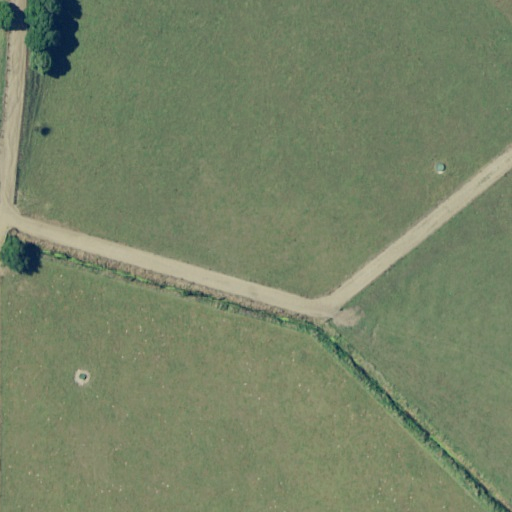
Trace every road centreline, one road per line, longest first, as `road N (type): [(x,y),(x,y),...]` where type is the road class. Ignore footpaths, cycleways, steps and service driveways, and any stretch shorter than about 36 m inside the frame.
road 1 (track): [(511,158),(327,308),(1,216)]
road 2 (track): [(0,225),(12,0)]
